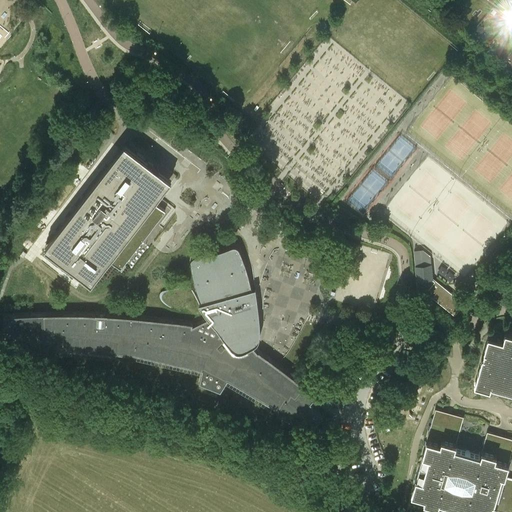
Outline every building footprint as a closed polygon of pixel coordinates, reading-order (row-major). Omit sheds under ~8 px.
[(511,0),(508,0),(509,0),(508,0),(499,0),(492,8),(499,14),(505,8),(511,14),(511,0)] [(106,263),(117,273),(165,218),(138,194),(157,172),(129,148),(43,247),(87,285),(106,263)] [(149,317),(116,314),(43,313),(12,314),(13,329),(0,329),(0,335),(12,338),(11,347),(56,352),(57,348),(116,354),(116,352),(129,354),(130,352),(202,369),(199,382),(220,390),(227,378),(278,409),(277,412),(303,428),(310,416),(316,419),(320,418),(322,417),(311,406),(312,404),(310,402),(316,395),(305,385),(280,366),(258,350),(257,351),(253,345),(255,344),(256,343),(257,342),(258,341),(259,339),(259,338),(259,336),(260,335),(260,334),(260,328),(259,317),(258,304),(255,288),(252,289),(250,280),(248,274),(246,267),(243,258),(239,249),(238,247),(237,246),(236,246),(235,245),(234,245),(233,245),(232,245),(224,249),(220,250),(212,252),(202,255),(195,255),(194,256),(193,256),(192,257),(191,258),(191,259),(190,259),(190,260),(190,261),(190,262),(192,273),(194,281),(197,292),(202,305),(181,292),(161,294),(159,303),(191,323),(149,317)] [(427,293),(454,315),(464,303),(433,278),(431,266),(415,267),(417,288),(425,295),(427,293)] [(506,292),(494,288),(492,295),(504,298),(506,292)] [(511,333),(506,332),(504,339),(489,335),(484,350),(485,350),(484,356),(483,356),(475,383),(490,388),(491,385),(511,390),(511,333)] [(511,449),(511,437),(504,436),(488,431),(481,455),(454,447),(463,416),(436,409),(406,511),(435,511),(439,500),(466,508),(464,511),(495,511),(497,508),(509,511),(508,511),(511,511),(511,477),(504,476),(511,449)] [(397,418),(380,417),(380,428),(396,429),(397,418)]
